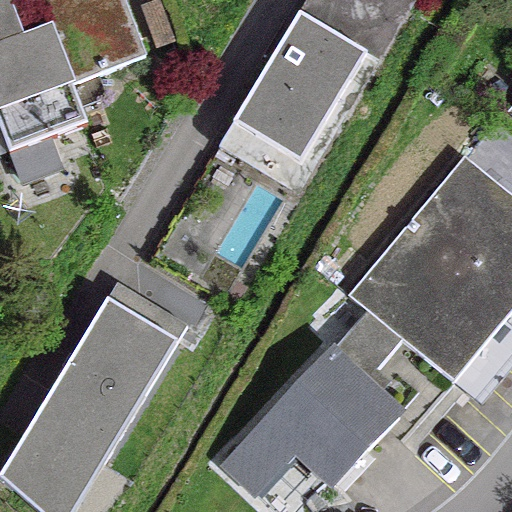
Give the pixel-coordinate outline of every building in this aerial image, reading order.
[(30,0),(44,34),(46,33),(67,90),(68,89),(141,62),(117,0),(30,0)] [(239,304),(413,7),(401,0),(303,0),(154,255),(239,304)] [(155,7),(139,13),(153,50),(168,44),(155,7)] [(67,90),(46,33),(44,34),(0,50),(0,138),(6,155),(5,155),(17,184),(47,172),(50,165),(42,142),(82,127),(68,89),(67,90)] [(344,299),(362,315),(397,344),(450,388),(511,312),(511,135),(494,120),(344,299)] [(0,485),(45,511),(76,511),(185,328),(115,287),(0,483),(0,485)] [(359,390),(397,344),(362,315),(327,358),(224,468),(252,495),(292,451),(330,487),(392,421),(359,390)]
